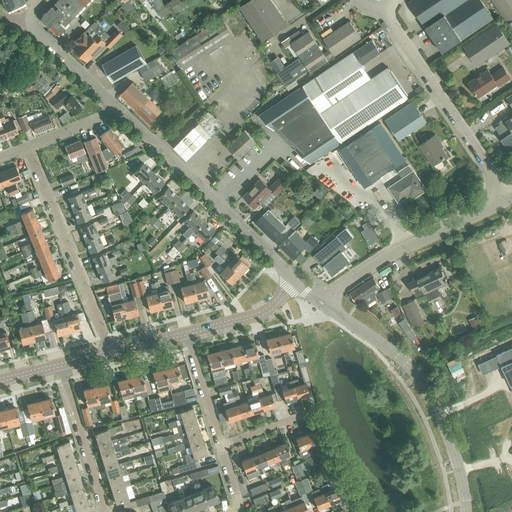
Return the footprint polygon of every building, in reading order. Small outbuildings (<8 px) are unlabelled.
[(16,6),(25,2),(23,0),(2,0),(7,10),(16,6)] [(65,28),(91,0),(58,0),(43,17),(43,19),(43,21),(59,36),(66,29),(65,28)] [(134,8),(128,0),(116,0),(121,5),(121,4),(128,13),(134,8)] [(147,0),(158,13),(166,7),(160,0),(147,0)] [(270,0),(250,0),(240,8),(262,40),(287,23),(270,0)] [(493,19),(479,0),(411,0),(408,3),(425,28),(442,53),(461,40),(493,19)] [(511,0),(491,0),(511,30),(511,0)] [(177,1),(169,6),(174,14),(182,9),(177,1)] [(171,50),(183,69),(234,37),(248,27),(235,7),(220,16),(222,18),(171,50)] [(81,25),(86,29),(91,24),(86,20),(81,25)] [(122,35),(117,30),(111,36),(95,21),(84,33),(72,46),(87,61),(105,43),(110,48),(122,35)] [(330,49),(328,51),(331,56),(334,54),(335,56),(360,38),(349,21),(323,39),(330,49)] [(463,46),(476,66),(510,44),(496,24),(463,46)] [(124,26),(119,31),(124,35),(128,30),(124,26)] [(328,51),(323,54),(308,32),(302,36),(299,31),(289,37),(292,43),(301,57),(277,73),(286,86),(294,81),(310,70),(311,72),(328,60),(327,59),(331,56),(328,51)] [(392,45),(386,36),(381,39),(387,48),(392,45)] [(303,86),(259,116),(276,131),(277,131),(298,151),(297,151),(311,163),(326,153),(336,146),(341,143),(407,98),(387,68),(370,79),(361,66),(380,53),(371,40),(353,53),(303,86)] [(115,82),(138,69),(149,62),(139,45),(105,65),(115,82)] [(161,46),(157,51),(162,55),(166,51),(161,46)] [(156,59),(149,62),(138,69),(145,81),(163,71),(156,59)] [(503,67),(491,75),(488,70),(468,84),(478,98),(497,85),(498,86),(510,78),(503,67)] [(20,87),(27,79),(44,96),(51,88),(45,82),(47,81),(36,70),(34,72),(30,69),(16,78),(17,80),(4,87),(3,86),(0,88),(0,90),(2,95),(7,92),(7,93),(19,86),(20,87)] [(173,70),(162,77),(167,87),(179,81),(173,70)] [(294,81),(286,86),(290,93),(298,88),(297,86),(294,81)] [(149,125),(162,113),(133,84),(121,96),(149,125)] [(56,85),(51,90),(55,95),(61,91),(56,85)] [(55,108),(63,102),(73,114),(81,108),(71,96),(68,98),(61,90),(61,91),(55,95),(49,100),(55,108)] [(507,148),(511,144),(511,93),(506,98),(511,107),(511,116),(509,118),(507,116),(498,122),(500,124),(495,127),(502,138),(501,139),(507,148)] [(385,120),(399,140),(426,122),(412,102),(385,120)] [(0,106),(0,118),(7,137),(18,133),(13,120),(5,123),(3,119),(5,119),(2,111),(0,106)] [(200,126),(211,138),(223,127),(209,112),(197,123),(200,126)] [(30,121),(35,133),(53,127),(48,114),(30,121)] [(17,118),(22,132),(30,129),(25,115),(17,118)] [(380,123),(340,150),(365,187),(405,160),(380,123)] [(189,161),(211,138),(200,126),(176,149),(189,161)] [(110,129),(99,137),(107,147),(101,152),(106,158),(122,146),(110,129)] [(239,160),(257,143),(245,130),(227,147),(239,160)] [(420,145),(433,165),(447,156),(439,144),(440,143),(435,135),(420,145)] [(107,168),(95,137),(82,142),(88,156),(89,155),(92,164),(91,165),(89,160),(84,162),(88,172),(93,170),(93,171),(94,170),(95,172),(107,168)] [(87,159),(84,153),(80,141),(65,146),(70,159),(76,156),(78,162),(87,159)] [(133,173),(143,183),(153,173),(143,163),(133,173)] [(398,201),(413,192),(416,196),(424,190),(408,165),(398,172),(403,179),(390,188),(398,201)] [(15,166),(5,170),(14,193),(18,191),(15,184),(13,185),(12,183),(21,179),(15,166)] [(10,194),(14,193),(5,170),(0,172),(0,187),(8,185),(9,186),(7,187),(10,194)] [(105,181),(100,172),(90,176),(94,185),(105,181)] [(72,173),(59,178),(62,186),(75,181),(72,173)] [(143,183),(154,193),(163,183),(153,173),(143,183)] [(276,196),(286,186),(279,179),(269,188),(260,180),(243,197),(255,209),(272,192),(276,196)] [(158,197),(169,207),(178,197),(168,187),(158,197)] [(68,198),(73,210),(86,205),(84,200),(89,198),(88,195),(95,192),(93,188),(68,198)] [(120,200),(123,203),(132,195),(128,191),(120,200)] [(26,194),(16,198),(18,204),(28,200),(26,194)] [(136,199),(132,195),(123,203),(123,204),(126,209),(136,199)] [(179,217),(189,207),(178,197),(169,207),(179,217)] [(273,201),(265,208),(271,214),(279,206),(273,201)] [(111,206),(113,211),(123,207),(121,202),(111,206)] [(78,222),(91,217),(86,205),(73,210),(78,222)] [(265,215),(256,224),(274,241),(281,247),(293,235),(304,223),(300,219),(308,210),(305,208),(302,205),(300,207),(293,215),(289,211),(284,207),(273,219),(266,213),(265,215)] [(113,211),(115,216),(126,212),(123,207),(113,211)] [(20,227),(25,225),(25,224),(37,220),(32,208),(20,213),(23,220),(6,227),(8,232),(13,230),(19,227),(20,227)] [(349,209),(343,215),(348,219),(353,213),(349,209)] [(190,234),(203,221),(193,211),(183,221),(193,231),(190,234)] [(148,221),(151,225),(157,219),(153,215),(148,221)] [(100,225),(108,222),(106,217),(98,220),(100,225)] [(151,225),(155,229),(161,223),(157,219),(151,225)] [(29,235),(41,231),(37,220),(25,224),(25,225),(29,235)] [(175,224),(172,221),(166,228),(169,231),(175,224)] [(204,241),(213,231),(203,221),(190,234),(194,238),(197,235),(204,241)] [(80,228),(85,240),(98,235),(93,223),(80,228)] [(169,231),(173,235),(179,228),(175,224),(169,231)] [(369,227),(362,231),(370,245),(378,241),(376,238),(369,227)] [(346,229),(314,256),(323,267),(324,266),(332,275),(349,261),(342,252),(346,248),(344,246),(354,238),(346,229)] [(46,242),(41,231),(29,235),(32,241),(20,246),(22,251),(28,249),(34,246),(46,242)] [(293,235),(281,247),(292,258),(300,250),(302,251),(305,249),(309,253),(320,242),(312,235),(306,241),(297,233),(294,237),(293,235)] [(90,252),(103,247),(98,235),(85,240),(90,252)] [(151,247),(157,241),(153,236),(147,242),(151,247)] [(217,254),(217,255),(239,275),(247,266),(236,255),(231,260),(227,256),(223,252),(225,250),(221,246),(219,247),(215,243),(219,239),(214,236),(207,245),(215,252),(217,254)] [(166,251),(170,255),(182,243),(178,239),(173,245),(170,248),(169,248),(166,251)] [(46,242),(34,246),(38,257),(50,253),(46,242)] [(182,243),(170,255),(174,259),(186,247),(182,243)] [(118,247),(111,250),(112,255),(125,250),(123,244),(118,246),(118,247)] [(22,251),(24,257),(31,254),(28,249),(22,251)] [(50,253),(38,257),(43,269),(55,264),(50,253)] [(92,258),(97,270),(110,265),(105,253),(92,258)] [(199,257),(206,267),(211,263),(204,254),(199,257)] [(231,284),(239,275),(217,255),(213,259),(224,268),(219,273),(231,284)] [(191,263),(187,264),(196,299),(207,296),(203,281),(196,283),(193,273),(191,263)] [(33,278),(39,276),(45,274),(47,280),(59,275),(55,264),(43,269),(37,271),(31,273),(32,275),(8,285),(9,289),(33,279),(33,278)] [(184,302),(196,299),(187,264),(183,265),(188,285),(180,287),(184,302)] [(102,282),(115,277),(110,265),(97,270),(102,282)] [(199,270),(206,280),(211,276),(204,266),(199,270)] [(167,285),(173,283),(170,271),(169,267),(163,269),(164,273),(167,285)] [(408,283),(413,293),(414,293),(416,298),(424,295),(427,301),(439,295),(436,289),(447,284),(440,268),(408,283)] [(179,281),(176,269),(170,271),(173,283),(179,281)] [(373,278),(350,293),(356,302),(362,298),(366,305),(375,299),(373,296),(374,295),(372,291),(377,288),(379,287),(373,278)] [(142,280),(135,282),(139,295),(145,293),(142,280)] [(158,281),(154,282),(161,308),(173,305),(168,286),(161,288),(161,287),(160,288),(158,281)] [(133,296),(139,295),(135,282),(129,284),(133,296)] [(149,311),(161,308),(154,282),(150,283),(152,290),(151,290),(152,294),(145,296),(149,311)] [(121,297),(122,302),(126,317),(138,314),(134,299),(127,301),(123,283),(117,284),(121,297)] [(121,297),(117,284),(106,287),(107,290),(108,296),(108,298),(116,296),(117,298),(121,297)] [(390,298),(386,289),(377,293),(381,302),(387,300),(390,298)] [(28,295),(23,296),(26,312),(31,311),(29,301),(30,301),(28,295)] [(390,298),(387,300),(391,309),(390,310),(395,318),(402,315),(392,297),(390,298)] [(403,306),(413,328),(424,322),(414,301),(403,306)] [(67,302),(62,303),(69,332),(80,329),(76,313),(70,315),(68,309),(69,309),(67,302)] [(111,305),(114,320),(126,317),(122,302),(111,305)] [(53,319),(57,335),(69,332),(62,303),(52,306),(55,319),(53,319)] [(43,307),(46,319),(53,317),(50,304),(44,306),(45,307),(43,307)] [(31,311),(26,312),(33,341),(45,338),(44,333),(41,322),(36,323),(32,310),(31,311)] [(18,328),(22,344),(33,341),(26,312),(20,314),(24,326),(18,328)] [(478,316),(469,320),(473,329),(482,325),(481,324),(484,323),(482,319),(480,320),(478,316)] [(406,317),(400,320),(410,340),(416,337),(406,317)] [(46,319),(40,321),(41,322),(44,333),(50,332),(46,319)] [(5,331),(0,332),(0,349),(9,347),(5,331)] [(290,334),(277,337),(282,350),(294,347),(292,339),(291,339),(290,334)] [(269,353),(282,350),(277,337),(265,340),(267,348),(268,348),(269,353)] [(262,374),(268,372),(265,360),(263,354),(258,356),(256,348),(255,348),(254,343),(242,346),(246,359),(252,358),(253,363),(259,361),(262,374)] [(234,362),(246,359),(242,346),(230,349),(234,362)] [(511,347),(496,354),(497,355),(502,365),(501,366),(501,367),(502,366),(505,373),(507,372),(508,375),(507,376),(511,387),(511,347)] [(230,349),(218,352),(223,365),(234,362),(230,349)] [(299,364),(305,363),(301,351),(295,352),(299,364)] [(224,369),(223,365),(218,352),(206,355),(208,363),(209,363),(210,368),(211,372),(224,369)] [(454,375),(465,370),(458,357),(448,362),(454,375)] [(274,371),(271,358),(265,360),(268,372),(274,371)] [(479,363),(477,364),(478,365),(479,365),(483,373),(490,370),(486,361),(480,363),(479,363)] [(178,372),(176,366),(164,370),(168,382),(180,379),(178,371),(178,372)] [(297,379),(291,381),(297,399),(309,395),(305,383),(310,381),(306,367),(299,368),(304,383),(299,385),(297,379)] [(156,386),(168,382),(164,370),(152,373),(154,380),(155,380),(156,386)] [(141,375),(129,379),(136,396),(141,395),(141,397),(147,396),(145,388),(144,381),(143,381),(141,375)] [(285,403),(297,399),(291,381),(286,382),(288,389),(282,391),(280,386),(279,387),(275,375),(269,376),(273,389),(277,401),(284,399),(285,403)] [(226,376),(213,379),(215,385),(227,382),(226,376)] [(271,395),(264,397),(259,378),(253,380),(254,385),(263,411),(274,407),(271,395)] [(122,400),(136,396),(129,379),(117,382),(119,390),(119,389),(121,395),(122,400)] [(106,384),(94,387),(100,408),(105,407),(103,401),(110,400),(106,384)] [(254,400),(248,402),(251,414),(263,411),(254,385),(250,387),(254,400)] [(220,395),(231,392),(230,386),(218,389),(220,395)] [(95,410),(100,408),(94,387),(83,390),(87,405),(93,404),(95,410)] [(184,391),(171,394),(173,401),(174,406),(186,403),(184,391)] [(228,422),(240,418),(236,406),(235,401),(232,393),(227,395),(229,401),(228,401),(229,401),(222,404),(228,422)] [(159,397),(153,399),(157,411),(163,409),(163,408),(174,406),(173,401),(161,404),(159,397)] [(50,399),(38,402),(42,417),(44,422),(49,421),(47,416),(54,414),(50,399)] [(150,412),(157,411),(153,399),(147,400),(150,412)] [(113,414),(120,412),(119,407),(117,400),(110,401),(113,414)] [(31,420),(42,417),(38,402),(27,405),(31,420)] [(240,418),(251,414),(248,402),(236,406),(240,418)] [(128,418),(125,405),(119,407),(120,412),(122,420),(128,418)] [(177,426),(177,427),(197,419),(193,407),(180,412),(182,419),(176,420),(176,421),(168,424),(170,428),(177,426)] [(15,408),(4,411),(9,432),(13,430),(12,425),(19,423),(15,408)] [(60,436),(70,433),(63,408),(59,408),(60,415),(55,417),(60,436)] [(88,408),(82,409),(86,426),(92,425),(88,408)] [(4,433),(9,432),(4,411),(0,411),(0,427),(3,427),(4,433)] [(162,438),(163,443),(187,436),(187,435),(200,431),(197,419),(177,427),(178,433),(162,438)] [(31,422),(25,423),(28,435),(34,434),(31,422)] [(19,425),(20,428),(22,437),(28,435),(25,423),(19,425)] [(95,435),(98,446),(111,441),(109,435),(123,430),(121,425),(107,430),(95,435)] [(318,430),(306,434),(314,452),(319,450),(316,444),(322,441),(318,430)] [(187,436),(191,447),(204,442),(200,431),(187,435),(187,436)] [(308,454),(314,452),(306,434),(295,439),(300,451),(302,456),(308,454)] [(126,442),(125,437),(111,441),(98,446),(102,458),(127,448),(126,442)] [(56,446),(60,458),(72,453),(69,441),(56,446)] [(197,457),(207,454),(204,442),(191,447),(185,449),(187,454),(185,455),(187,464),(177,467),(179,473),(197,467),(195,462),(198,461),(197,457)] [(285,457),(290,455),(285,443),(274,448),(280,462),(282,467),(288,464),(285,457)] [(156,454),(161,453),(159,444),(153,446),(156,454)] [(171,452),(185,449),(183,444),(175,446),(175,447),(170,449),(171,452)] [(102,458),(105,469),(118,464),(116,459),(122,457),(122,455),(137,451),(135,446),(128,448),(127,448),(102,458)] [(276,464),(280,462),(274,448),(270,449),(269,448),(262,450),(268,464),(275,461),(276,464)] [(323,450),(328,466),(334,463),(330,448),(323,450)] [(262,466),(268,464),(262,450),(255,453),(256,455),(252,457),(259,475),(265,472),(262,466)] [(72,453),(60,458),(63,469),(76,464),(72,453)] [(52,454),(41,458),(43,463),(54,459),(52,454)] [(151,455),(144,458),(146,464),(153,462),(151,455)] [(248,479),(259,475),(252,457),(240,461),(248,479)] [(134,465),(132,460),(118,465),(118,464),(105,469),(109,481),(122,476),(128,475),(128,474),(126,468),(134,465)] [(310,473),(305,461),(300,463),(304,475),(305,474),(310,473)] [(294,465),(293,466),(297,477),(298,477),(304,475),(300,463),(294,465)] [(332,482),(339,480),(334,463),(328,466),(332,482)] [(63,469),(67,481),(79,476),(76,464),(63,469)] [(207,468),(195,472),(196,478),(208,474),(207,468)] [(298,477),(300,481),(305,493),(311,491),(306,478),(307,478),(305,474),(304,475),(298,477)] [(70,492),(83,487),(79,476),(67,481),(70,492)] [(125,487),(122,476),(109,481),(112,492),(125,487)] [(173,485),(185,482),(183,476),(171,480),(173,485)] [(282,479),(281,480),(279,477),(274,479),(277,486),(281,484),(282,484),(282,483),(283,483),(282,479)] [(299,495),(305,493),(300,481),(295,483),(294,483),(299,495)] [(196,509),(207,505),(199,484),(194,486),(196,492),(190,495),(196,509)] [(199,484),(207,505),(218,500),(212,486),(201,490),(199,484)] [(263,484),(249,490),(251,496),(265,490),(263,484)] [(320,486),(321,488),(328,505),(340,500),(335,489),(329,491),(326,484),(320,486)] [(134,497),(130,485),(125,487),(112,492),(116,504),(129,499),(134,497)] [(70,492),(74,504),(86,499),(83,487),(70,492)] [(321,488),(317,489),(318,490),(310,493),(317,510),(328,505),(321,488)] [(38,491),(32,492),(35,500),(40,498),(38,491)] [(184,511),(179,500),(168,504),(163,492),(159,493),(161,499),(163,504),(158,506),(160,511),(184,511)] [(150,502),(161,499),(159,493),(148,496),(136,500),(137,506),(150,502)] [(190,495),(179,500),(184,511),(189,511),(196,509),(190,495)] [(255,507),(264,503),(261,496),(252,500),(255,507)] [(307,511),(301,497),(291,501),(290,501),(293,511),(307,511)] [(75,511),(85,511),(90,510),(86,499),(74,504),(75,511)] [(161,499),(150,502),(152,509),(158,506),(163,504),(161,499)] [(293,511),(290,501),(291,501),(290,499),(284,501),(287,509),(281,511),(280,511),(293,511)] [(0,511),(0,507),(10,504),(9,500),(0,502),(0,511)]
